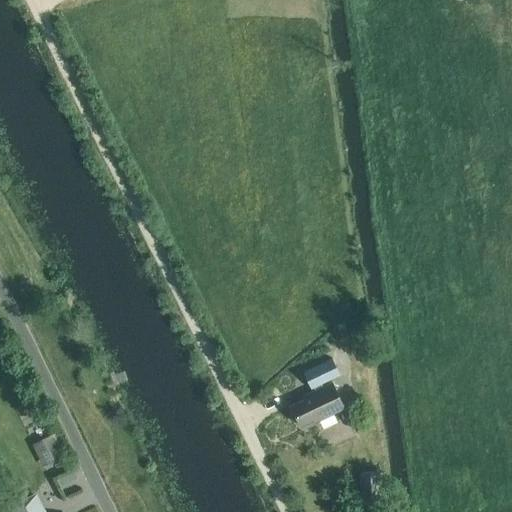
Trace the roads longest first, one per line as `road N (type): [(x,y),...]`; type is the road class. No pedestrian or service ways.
road 1 (track): [(284,511),(33,0)]
road 2 (unclassified): [(110,511),(0,289)]
